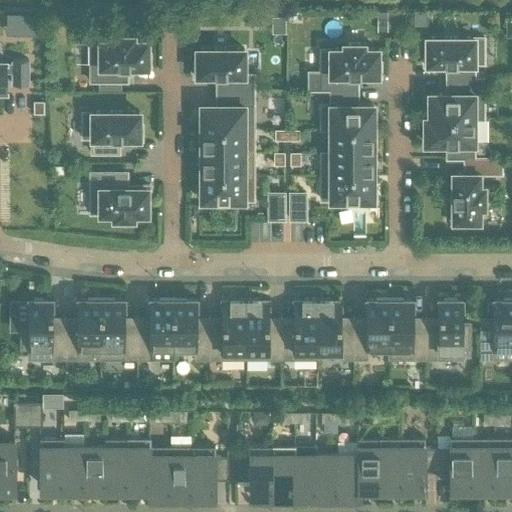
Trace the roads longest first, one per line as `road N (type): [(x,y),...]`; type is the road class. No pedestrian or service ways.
road 1 (residential): [(399,264),(173,264)]
road 2 (residential): [(173,264),(171,43)]
road 3 (residential): [(399,264),(399,49)]
road 4 (residential): [(173,264),(0,244)]
